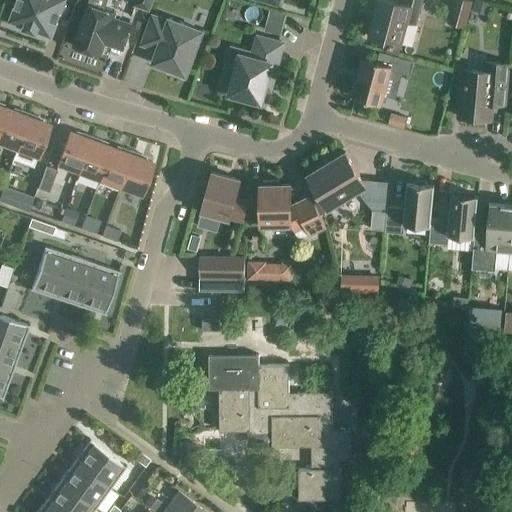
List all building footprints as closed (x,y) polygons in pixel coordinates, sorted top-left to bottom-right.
[(64,0),(18,0),(11,19),(26,25),(25,27),(37,32),(37,29),(52,34),(64,0)] [(89,0),(74,45),(101,54),(105,43),(123,49),(132,23),(114,17),(115,13),(104,9),(106,0),(89,0)] [(136,0),(135,5),(150,10),(153,0),(136,0)] [(404,0),(405,1),(402,0),(378,0),(369,36),(402,44),(408,21),(416,23),(422,0),(404,0)] [(455,0),(452,11),(468,15),(471,0),(455,0)] [(475,0),(472,11),(488,15),(491,4),(475,0)] [(169,19),(153,14),(142,43),(158,49),(153,62),(169,68),(167,71),(185,78),(203,30),(169,17),(169,19)] [(269,16),(265,30),(281,34),(285,21),(269,16)] [(270,87),(282,43),(259,37),(253,58),(242,55),(238,67),(228,65),(224,82),(233,85),(232,92),(261,99),(264,86),(270,87)] [(364,56),(353,95),(382,103),(391,70),(410,75),(415,60),(380,51),(378,60),(364,56)] [(463,69),(459,116),(492,119),(494,96),(506,98),(506,104),(507,104),(511,63),(485,61),(484,71),(463,69)] [(0,130),(8,108),(0,105),(0,130)] [(0,130),(0,141),(17,148),(30,112),(20,109),(19,112),(8,108),(0,130)] [(415,114),(398,109),(395,121),(412,125),(415,114)] [(30,112),(17,148),(12,162),(30,169),(35,154),(38,155),(50,124),(38,119),(39,116),(30,112)] [(58,163),(79,170),(92,135),(83,132),(81,135),(70,131),(58,163)] [(79,170),(100,178),(111,146),(101,142),(102,139),(92,135),(79,170)] [(100,178),(121,186),(133,150),(123,147),(122,150),(111,146),(100,178)] [(133,150),(121,186),(141,193),(153,162),(141,157),(142,154),(133,150)] [(367,185),(346,151),(308,173),(329,208),(367,185)] [(57,169),(46,165),(38,188),(49,191),(57,169)] [(244,220),(250,200),(236,196),(241,179),(213,171),(202,210),(230,218),(231,216),(244,220)] [(263,184),(261,184),(262,224),(293,223),(296,230),(306,225),(310,234),(327,226),(312,195),(292,205),(291,183),(280,183),(280,179),(264,180),(263,184)] [(405,223),(431,226),(432,216),(435,184),(408,182),(406,207),(388,205),(387,211),(386,230),(404,232),(405,223)] [(3,185),(0,194),(0,199),(22,208),(27,194),(3,185)] [(449,217),(432,216),(431,226),(429,242),(448,244),(449,234),(475,237),(476,230),(479,195),(452,192),(449,217)] [(497,251),(510,253),(511,228),(511,204),(489,203),(489,204),(490,204),(488,231),(476,230),(475,237),(472,269),(495,271),(497,251)] [(69,208),(65,221),(76,225),(81,212),(69,208)] [(371,229),(386,230),(387,211),(373,210),(371,229)] [(88,214),(83,227),(99,233),(104,220),(88,214)] [(63,240),(65,232),(56,229),(32,221),(30,229),(54,237),(63,240)] [(121,230),(106,223),(101,234),(117,240),(121,230)] [(120,270),(45,245),(44,246),(45,247),(32,288),(30,287),(30,288),(106,314),(106,312),(105,312),(119,271),(120,272),(120,270)] [(359,277),(380,273),(375,249),(354,254),(359,277)] [(245,277),(245,256),(202,256),(201,276),(245,277)] [(249,260),(248,278),(266,278),(267,260),(249,260)] [(367,294),(379,294),(380,276),(368,276),(367,294)] [(400,276),(397,287),(409,290),(412,279),(400,276)] [(469,297),(454,295),(453,307),(468,308),(469,297)] [(469,332),(499,334),(501,310),(471,308),(469,332)] [(0,396),(2,397),(1,398),(2,399),(30,324),(29,323),(28,324),(0,314),(0,396)] [(312,445),(312,467),(299,468),(299,499),(342,498),(342,467),(341,467),(340,459),(351,459),(351,427),(333,427),(333,391),(290,392),(289,363),(260,364),(260,354),(209,354),(210,389),(220,388),(220,430),(250,429),(250,433),(264,433),(264,425),(273,425),(273,445),(312,445)] [(90,438),(74,459),(111,486),(127,465),(126,464),(125,465),(90,440),(91,439),(90,438)] [(180,443),(180,460),(192,461),(192,443),(180,443)] [(373,447),(363,447),(363,459),(373,459),(373,447)] [(140,452),(135,458),(145,466),(150,459),(140,452)] [(96,508),(111,486),(74,459),(59,481),(96,508)] [(57,511),(92,511),(96,508),(59,481),(43,502),(57,511)] [(162,511),(208,511),(179,491),(162,511)] [(143,504),(154,511),(155,511),(162,502),(150,493),(143,504)] [(57,511),(43,502),(36,511),(57,511)]
